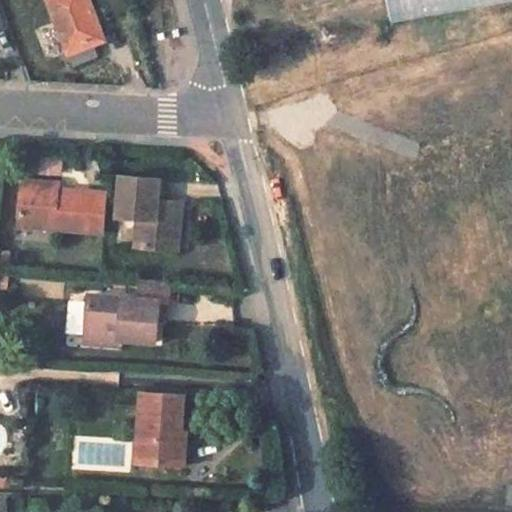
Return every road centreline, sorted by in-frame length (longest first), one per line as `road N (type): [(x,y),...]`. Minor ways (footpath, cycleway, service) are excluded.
road 1 (unclassified): [(233,116),(321,511)]
road 2 (unclassified): [(0,105),(233,116)]
